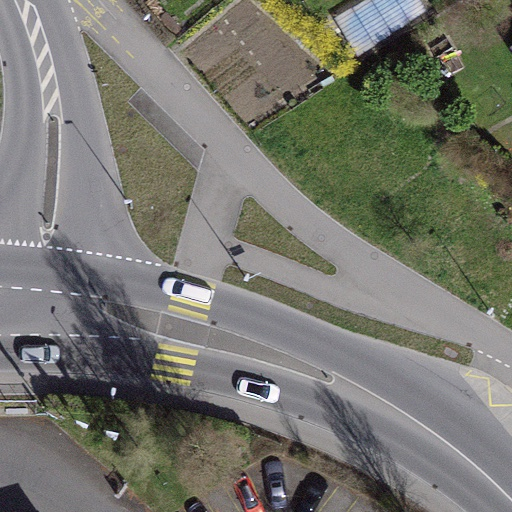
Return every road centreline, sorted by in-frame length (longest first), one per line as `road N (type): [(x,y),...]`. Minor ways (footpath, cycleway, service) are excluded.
road 1 (tertiary): [(511,497),(428,428),(293,361),(37,293)]
road 2 (residential): [(25,0),(54,112),(37,293)]
